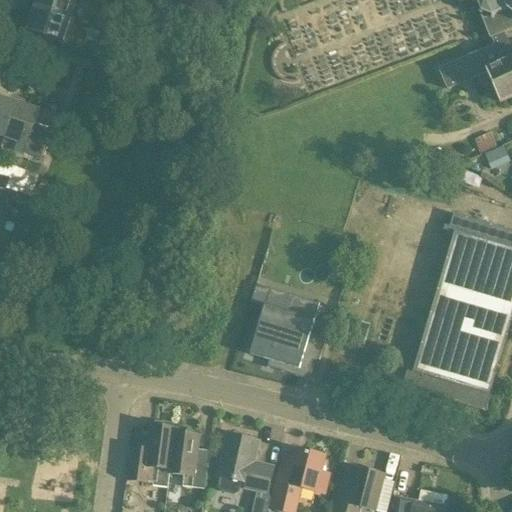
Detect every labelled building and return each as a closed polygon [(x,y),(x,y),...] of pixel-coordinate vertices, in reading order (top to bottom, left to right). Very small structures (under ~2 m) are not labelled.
[(76,0),(37,0),(35,8),(70,20),(76,0)] [(115,0),(113,8),(123,12),(127,0),(115,0)] [(511,97),(511,50),(510,51),(503,32),(511,28),(511,0),(457,0),(457,1),(460,3),(463,0),(477,2),(481,11),(478,14),(481,17),(490,38),(491,37),(494,46),(439,69),(447,89),(469,80),(478,100),(494,93),(498,103),(511,97)] [(62,43),(70,20),(35,8),(27,31),(62,43)] [(105,31),(115,35),(123,12),(113,8),(105,31)] [(108,58),(115,35),(105,31),(97,54),(108,58)] [(0,137),(4,139),(16,104),(0,98),(0,137)] [(39,112),(16,104),(4,139),(18,144),(15,153),(24,156),(25,154),(41,159),(51,130),(34,125),(39,112)] [(473,140),(479,152),(496,145),(491,132),(473,140)] [(504,146),(485,154),(491,169),(510,161),(504,146)] [(0,176),(0,187),(5,189),(30,197),(33,188),(6,179),(0,176)] [(8,199),(0,196),(0,207),(5,209),(8,199)] [(511,233),(454,216),(448,237),(454,239),(415,371),(409,369),(403,389),(484,413),(511,320),(511,233)] [(265,306),(250,356),(299,371),(319,305),(288,296),(284,312),(265,306)] [(370,327),(358,323),(351,347),(363,351),(370,327)] [(155,470),(170,472),(175,434),(176,432),(173,431),(174,426),(156,423),(155,429),(152,429),(149,452),(133,450),(129,481),(153,485),(155,470)] [(198,437),(175,434),(170,472),(170,476),(183,478),(182,487),(204,490),(207,465),(195,463),(198,437)] [(246,490),(256,492),(267,494),(272,468),(253,464),(258,443),(226,436),(217,478),(220,478),(218,489),(220,492),(233,495),(237,493),(239,482),(247,484),(246,490)] [(270,511),(273,511),(293,511),(296,503),(299,489),(315,493),(324,459),(296,452),(290,476),(279,473),(273,497),(270,511)] [(349,495),(338,492),(332,511),(357,511),(359,508),(372,511),(373,511),(383,478),(356,471),(349,495)] [(396,511),(465,511),(466,509),(445,505),(445,509),(398,500),(396,511)] [(254,503),(251,511),(266,511),(268,506),(254,503)]
